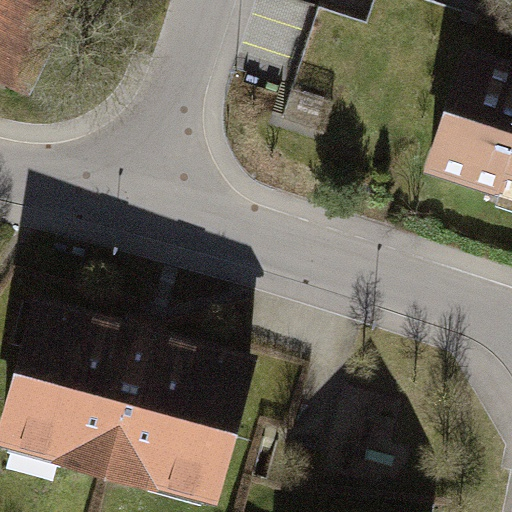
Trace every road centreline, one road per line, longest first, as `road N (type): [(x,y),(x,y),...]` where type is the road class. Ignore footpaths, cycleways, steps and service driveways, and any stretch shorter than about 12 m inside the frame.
road 1 (residential): [(136,203),(245,229),(511,318)]
road 2 (residential): [(136,203),(213,0)]
road 3 (residential): [(0,172),(136,203)]
